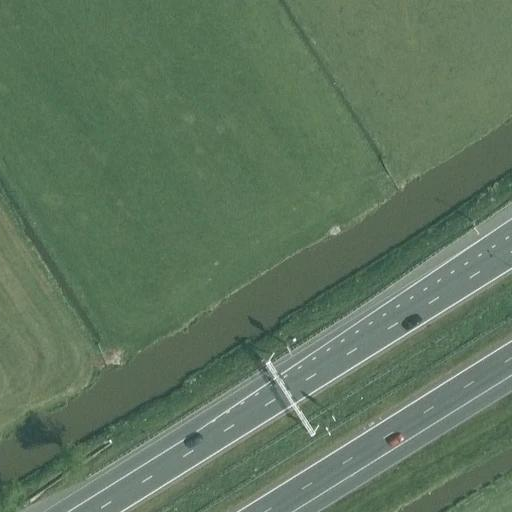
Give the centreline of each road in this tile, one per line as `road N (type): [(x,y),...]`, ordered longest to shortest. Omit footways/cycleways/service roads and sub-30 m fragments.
road 1 (motorway): [(511,251),(97,511)]
road 2 (motorway): [(282,511),(511,368)]
